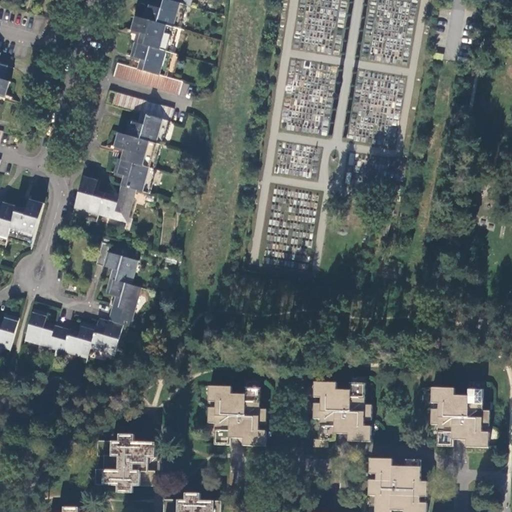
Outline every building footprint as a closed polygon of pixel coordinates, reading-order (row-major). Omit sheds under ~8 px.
[(181,2),(172,0),(161,0),(159,7),(149,4),(145,18),(172,26),(178,27),(185,3),(181,2)] [(145,18),(139,17),(135,31),(145,34),(142,43),(167,50),(170,41),(168,40),(172,26),(145,18)] [(142,43),(139,42),(135,57),(145,59),(142,69),(164,76),(171,52),(167,50),(142,43)] [(118,62),(115,76),(180,94),(184,81),(169,76),(169,77),(164,76),(142,69),(129,65),(118,62)] [(117,93),(111,91),(107,104),(113,106),(117,93)] [(113,106),(132,111),(144,115),(144,114),(145,114),(169,121),(171,122),(175,109),(117,93),(113,106)] [(133,122),(129,136),(155,144),(162,145),(169,121),(145,114),(142,124),(133,122)] [(129,136),(122,134),(118,148),(128,151),(125,161),(151,168),(154,158),(151,157),(155,144),(129,136)] [(125,161),(122,160),(118,174),(128,176),(124,187),(137,190),(148,193),(155,169),(151,168),(125,161)] [(84,179),(74,212),(98,219),(100,214),(105,196),(95,193),(98,184),(84,179)] [(124,187),(123,186),(119,198),(106,194),(105,196),(100,214),(128,223),(137,190),(124,187)] [(34,240),(44,207),(29,203),(27,212),(16,209),(9,235),(19,238),(20,236),(34,240)] [(0,240),(7,242),(8,238),(9,235),(16,209),(3,205),(0,213),(0,240)] [(381,222),(390,224),(393,208),(384,206),(381,222)] [(33,245),(34,240),(20,236),(19,238),(9,235),(8,238),(33,245)] [(103,241),(97,263),(104,265),(113,267),(111,278),(132,284),(139,260),(108,251),(111,243),(103,241)] [(117,294),(113,305),(111,312),(133,318),(142,287),(132,284),(111,278),(106,292),(117,294)] [(57,348),(63,327),(56,325),(45,322),(48,313),(34,309),(25,340),(57,348)] [(133,318),(111,312),(109,320),(106,329),(97,326),(91,347),(115,354),(124,324),(130,326),(133,318)] [(3,323),(0,322),(0,345),(11,349),(20,318),(6,314),(3,323)] [(79,332),(70,329),(63,327),(57,348),(88,357),(91,347),(97,326),(83,322),(79,332)] [(322,420),(321,440),(328,441),(336,441),(336,434),(339,434),(342,434),(348,441),(372,442),(372,428),(366,427),(366,421),(372,421),(373,406),(366,406),(367,377),(352,377),(351,390),(337,390),(338,383),(316,383),(315,397),(323,398),(322,405),(315,404),(315,420),(322,420)] [(216,424),(216,445),(231,445),(231,438),(235,438),(237,439),(243,446),(266,446),(266,432),(261,432),(261,425),(267,426),(267,410),(261,410),(262,382),(247,381),(247,395),(232,395),(233,388),(210,387),(210,402),(217,402),(217,409),(210,409),(210,424),(216,424)] [(433,425),(439,425),(439,447),(453,447),(454,441),(458,441),(460,441),(466,447),(489,448),(490,434),(483,434),(484,427),(490,428),(491,412),(484,412),(485,383),(470,383),(470,396),(456,396),(456,389),(435,388),(434,404),(440,404),(440,411),(433,411),(433,425)] [(136,436),(121,435),(120,442),(99,442),(98,456),(105,457),(104,472),(98,471),(98,485),(119,486),(119,492),(134,493),(134,486),(155,487),(156,472),(148,472),(149,468),(149,464),(156,457),(157,443),(135,443),(136,436)] [(328,447),(328,441),(321,440),(314,439),(314,447),(328,447)] [(377,495),(375,511),(390,511),(391,510),(405,511),(404,511),(426,511),(427,503),(421,502),(421,496),(427,497),(428,481),(421,481),(422,461),(406,460),(406,467),(402,467),(400,467),(394,460),(371,460),(371,474),(377,474),(377,481),(371,480),(370,495),(377,495)] [(201,494),(186,494),(186,500),(165,500),(164,511),(221,511),(222,501),(201,501),(201,494)]
